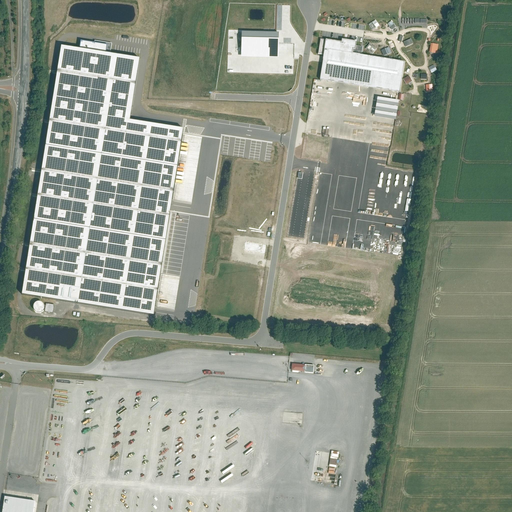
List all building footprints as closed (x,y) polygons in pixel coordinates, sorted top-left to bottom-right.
[(377,20),(369,24),(372,30),(380,26),(377,20)] [(391,30),(396,27),(392,20),(387,23),(391,30)] [(279,33),(242,32),(241,57),(279,58),(279,33)] [(342,39),(342,42),(320,39),(317,55),(324,56),(319,81),(400,93),(404,61),(362,55),(363,47),(356,46),(357,41),(342,39)] [(80,50),(61,46),(44,150),(21,294),(153,316),(182,129),(130,122),(140,58),(106,53),(107,46),(81,41),(80,50)] [(432,43),(430,52),(438,54),(439,44),(432,43)] [(370,44),(366,48),(373,54),(377,49),(370,44)] [(390,47),(382,50),(384,56),(392,53),(390,47)] [(407,84),(413,81),(410,75),(404,78),(407,84)] [(376,117),(398,119),(400,100),(378,97),(376,117)] [(267,244),(246,241),(244,254),(266,257),(267,244)] [(36,311),(45,311),(45,302),(36,302),(36,311)] [(292,370),(314,373),(315,366),(293,363),(292,370)] [(337,467),(339,451),(332,451),(330,467),(337,467)] [(33,511),(35,503),(5,498),(3,511),(33,511)]
